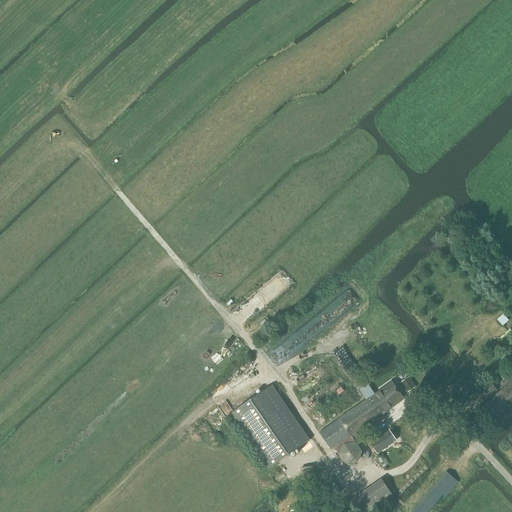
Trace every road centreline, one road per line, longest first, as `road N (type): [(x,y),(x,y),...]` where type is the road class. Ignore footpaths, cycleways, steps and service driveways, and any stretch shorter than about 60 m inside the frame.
road 1 (track): [(316,435),(283,381),(112,186)]
road 2 (track): [(230,395),(334,313)]
